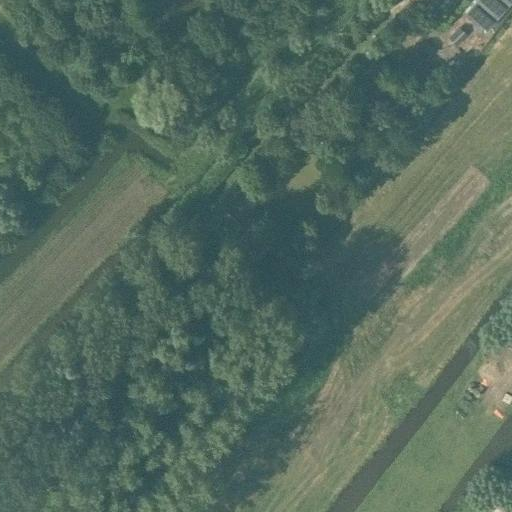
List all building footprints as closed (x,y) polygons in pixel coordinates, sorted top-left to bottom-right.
[(511,0),(475,0),(466,12),(487,31),(511,0)] [(415,17),(409,24),(412,31),(420,33),(426,27),(423,19),(415,17)] [(511,31),(508,28),(499,38),(511,50),(511,31)] [(250,177),(243,170),(237,177),(244,183),(250,177)] [(511,349),(511,315),(496,335),(511,349)]
